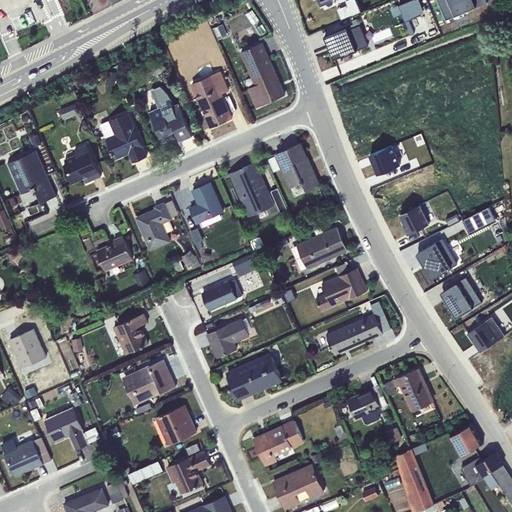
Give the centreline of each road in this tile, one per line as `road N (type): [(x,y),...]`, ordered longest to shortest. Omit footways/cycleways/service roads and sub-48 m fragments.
road 1 (residential): [(315,105),(36,229)]
road 2 (residential): [(315,105),(381,250),(431,335)]
road 3 (residential): [(431,335),(223,427)]
road 4 (unclassified): [(157,0),(0,80)]
road 5 (residential): [(431,335),(511,459)]
road 6 (residential): [(167,300),(223,427)]
